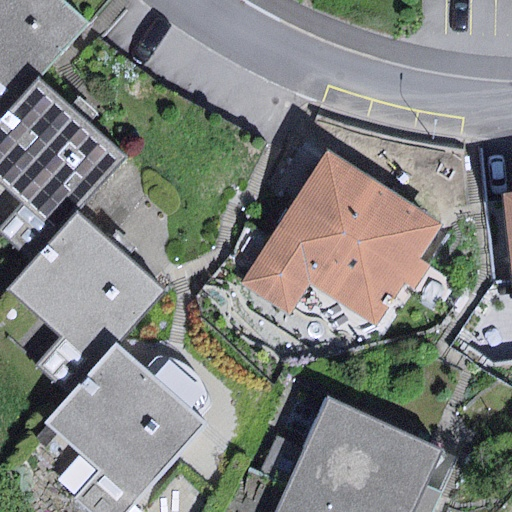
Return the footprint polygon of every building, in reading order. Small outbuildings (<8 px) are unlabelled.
[(88,23),(61,0),(0,0),(0,121),(38,79),(88,23)] [(155,85),(99,41),(62,82),(134,133),(250,187),(269,142),(155,85)] [(125,157),(38,79),(0,121),(0,182),(24,203),(0,230),(0,232),(32,261),(76,213),(125,157)] [(437,223),(323,150),(238,282),(289,315),(309,284),(374,326),(402,283),(413,289),(429,264),(416,256),(437,223)] [(511,189),(496,192),(511,310),(511,189)] [(164,291),(76,213),(32,261),(9,288),(63,336),(37,366),(70,395),(116,344),(164,291)] [(145,369),(116,344),(70,395),(45,424),(98,471),(74,497),(90,511),(129,511),(208,424),(201,418),(145,369)] [(156,357),(145,369),(201,418),(210,409),(210,398),(205,386),(187,367),(173,359),(161,356),(156,357)] [(437,449),(325,401),(276,511),(430,511),(439,492),(422,484),(437,449)]
